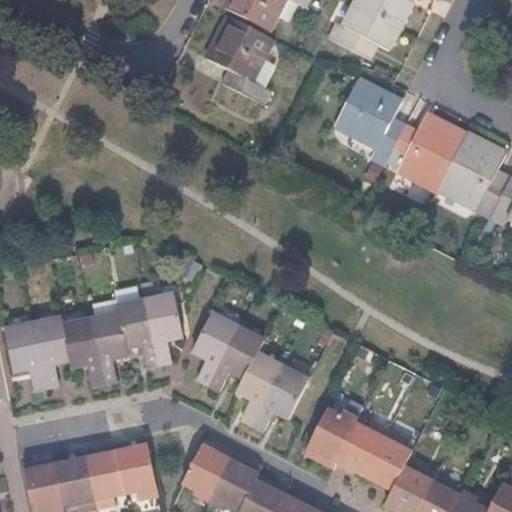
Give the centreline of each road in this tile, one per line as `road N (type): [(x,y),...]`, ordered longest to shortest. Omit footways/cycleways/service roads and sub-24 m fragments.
road 1 (residential): [(203,0),(169,70),(26,0)]
road 2 (residential): [(511,122),(432,82),(473,0)]
